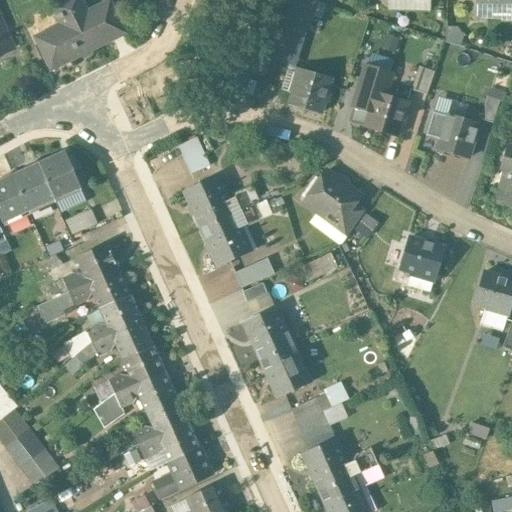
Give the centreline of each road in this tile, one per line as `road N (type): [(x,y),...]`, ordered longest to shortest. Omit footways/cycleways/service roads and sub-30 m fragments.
road 1 (residential): [(511,245),(317,135),(255,121),(186,122),(121,147)]
road 2 (residential): [(287,511),(121,147)]
road 3 (residential): [(93,94),(147,63),(167,37),(179,0)]
